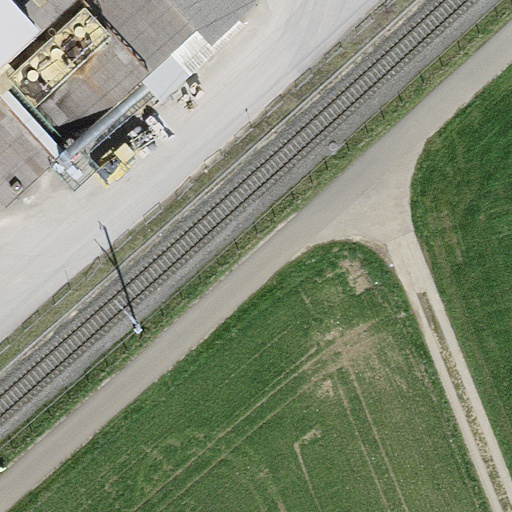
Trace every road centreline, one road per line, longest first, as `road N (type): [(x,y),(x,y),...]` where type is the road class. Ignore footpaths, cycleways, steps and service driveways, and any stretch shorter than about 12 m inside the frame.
road 1 (track): [(511,64),(5,511)]
road 2 (track): [(511,379),(422,144)]
